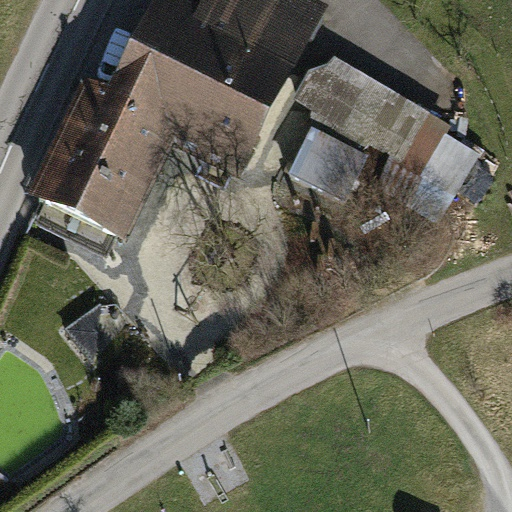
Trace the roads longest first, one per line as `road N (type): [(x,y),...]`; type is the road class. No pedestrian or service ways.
road 1 (unclassified): [(92,511),(312,373),(511,293)]
road 2 (tertiary): [(0,185),(88,0)]
